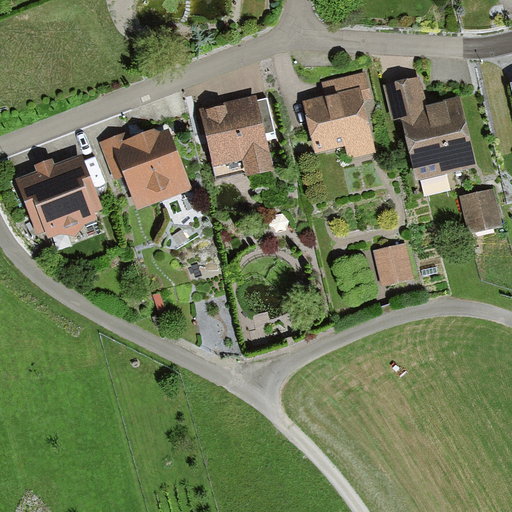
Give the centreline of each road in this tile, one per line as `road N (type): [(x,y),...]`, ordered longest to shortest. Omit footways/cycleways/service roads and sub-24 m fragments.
road 1 (track): [(511,319),(446,307),(392,316),(292,361),(250,392),(309,444),(362,511)]
road 2 (residential): [(294,27),(275,42),(0,147)]
road 3 (residential): [(0,231),(50,287),(250,392)]
road 4 (residential): [(511,40),(468,47),(318,37),(294,27)]
